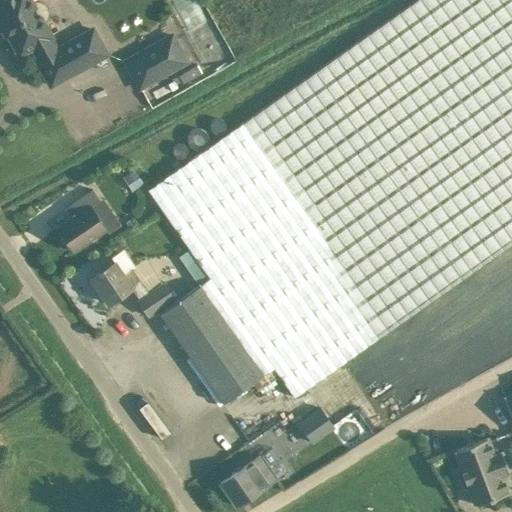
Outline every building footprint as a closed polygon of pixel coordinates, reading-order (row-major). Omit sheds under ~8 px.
[(51,85),(107,53),(93,29),(56,49),(49,37),(51,36),(43,21),(46,18),(48,15),(48,10),(47,6),(44,3),(40,1),(36,1),(32,2),(30,0),(0,0),(0,18),(20,54),(32,47),(39,59),(37,60),(51,85)] [(159,313),(223,403),(273,367),(294,396),(511,242),(511,0),(416,0),(148,189),(190,248),(179,256),(199,285),(159,313)] [(140,90),(190,62),(172,31),(122,59),(140,90)] [(122,177),(132,191),(144,183),(134,169),(122,177)] [(73,250),(81,245),(106,228),(91,205),(100,199),(93,189),(72,203),(79,213),(58,228),(73,250)] [(149,315),(165,304),(175,298),(164,282),(150,292),(141,279),(133,267),(135,266),(123,248),(111,257),(114,262),(91,277),(108,302),(131,287),(139,299),(139,300),(149,315)] [(319,406),(298,421),(313,441),(333,426),(319,406)] [(343,444),(370,435),(362,410),(335,420),(343,444)] [(493,455),(486,438),(455,449),(462,467),(457,469),(464,487),(468,485),(476,504),(507,492),(499,473),(509,469),(502,452),(493,455)] [(237,505),(245,499),(275,478),(260,456),(221,482),(237,505)]
